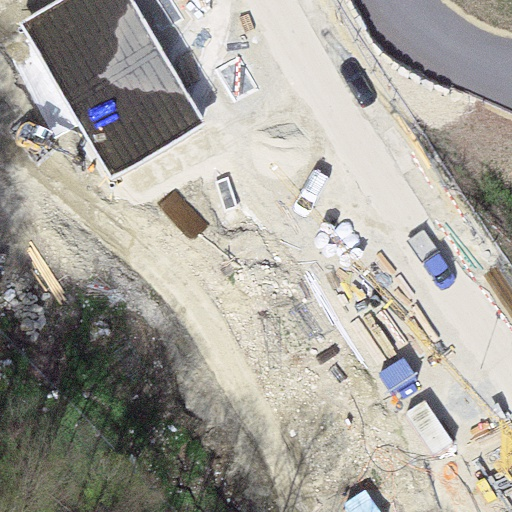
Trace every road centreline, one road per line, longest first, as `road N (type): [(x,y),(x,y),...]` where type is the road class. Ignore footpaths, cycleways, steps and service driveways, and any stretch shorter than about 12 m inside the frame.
road 1 (primary): [(284,0),(379,161),(511,359)]
road 2 (unclassified): [(511,68),(422,34),(398,0)]
